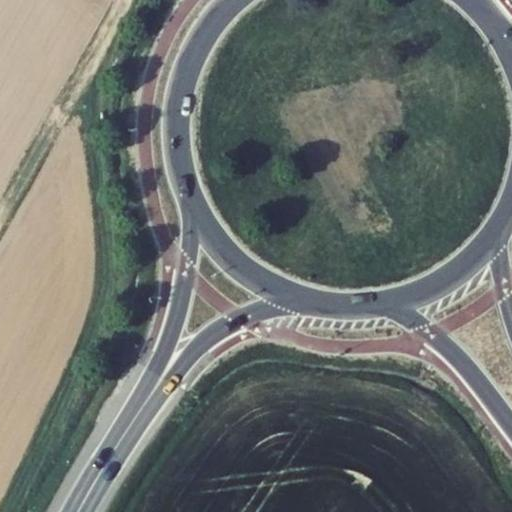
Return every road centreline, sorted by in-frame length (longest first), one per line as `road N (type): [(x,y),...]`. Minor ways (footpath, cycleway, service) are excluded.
road 1 (primary): [(206,0),(173,48),(156,106),(160,182),(184,237)]
road 2 (tertiary): [(371,329),(464,371),(511,424)]
road 3 (primary): [(184,237),(177,320),(146,402)]
road 4 (primary): [(371,329),(438,310),(511,249)]
road 5 (primary): [(146,402),(214,341),(282,317)]
road 6 (primary): [(77,511),(146,402)]
road 7 (primary): [(184,237),(232,290),(282,317)]
